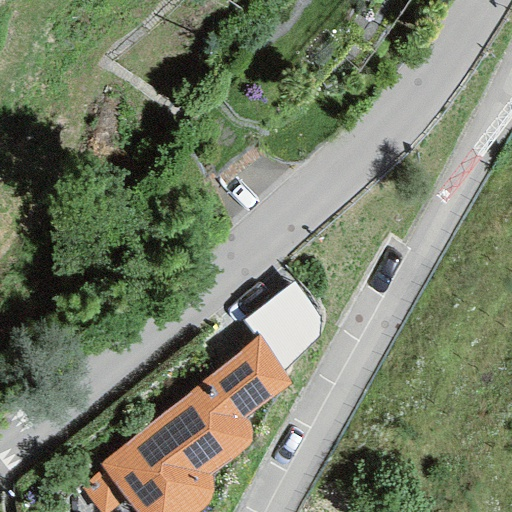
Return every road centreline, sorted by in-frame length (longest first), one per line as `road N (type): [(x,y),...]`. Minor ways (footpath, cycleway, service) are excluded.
road 1 (tertiary): [(478,0),(372,138),(0,449)]
road 2 (residential): [(511,88),(268,511)]
